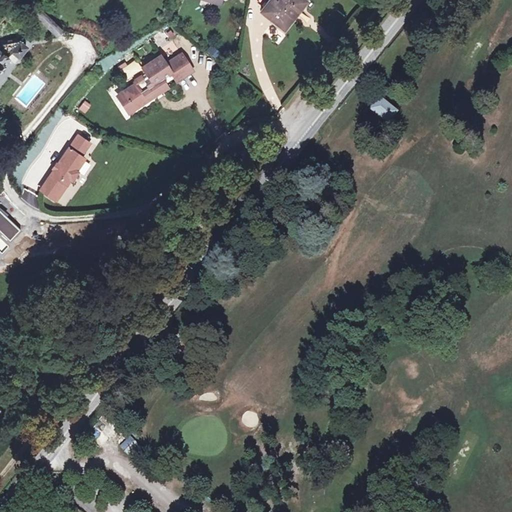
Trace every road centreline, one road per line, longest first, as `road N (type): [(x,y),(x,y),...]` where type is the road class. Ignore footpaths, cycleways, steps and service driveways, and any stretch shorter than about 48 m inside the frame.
road 1 (secondary): [(407,0),(3,511)]
road 2 (unknown): [(249,5),(261,82),(289,120)]
